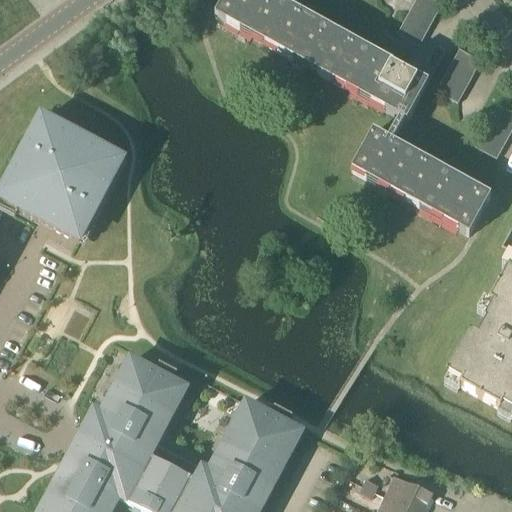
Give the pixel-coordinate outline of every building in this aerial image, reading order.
[(33,0),(48,19),(73,2),(71,0),(33,0)] [(416,82),(268,0),(227,0),(215,22),(398,124),(387,145),(373,137),(352,177),(470,242),(491,202),(394,149),(406,127),(408,128),(429,89),(445,55),(435,49),(416,82)] [(419,53),(443,10),(424,0),(418,0),(396,41),(419,53)] [(482,66),(460,54),(454,64),(476,77),(482,66)] [(476,77),(454,64),(448,75),(470,87),(476,77)] [(470,87),(448,75),(442,86),(464,98),(470,87)] [(436,97),(458,109),(464,98),(442,86),(436,97)] [(511,116),(498,109),(492,120),(511,130),(511,116)] [(511,138),(511,130),(492,120),(486,130),(510,143),(511,138)] [(0,199),(0,202),(1,200),(10,204),(7,208),(17,213),(16,214),(37,225),(39,221),(54,229),(52,233),(79,247),(122,166),(121,165),(118,170),(110,165),(112,161),(103,157),(103,156),(41,123),(40,124),(44,126),(40,134),(36,132),(31,142),(0,199)] [(510,143),(486,130),(481,141),(504,153),(510,143)] [(475,151),(498,164),(504,153),(481,141),(475,151)] [(428,232),(416,248),(434,262),(446,245),(428,232)] [(511,257),(500,251),(464,315),(480,323),(446,385),(511,421),(511,257)] [(153,379),(147,375),(111,444),(105,441),(91,468),(79,461),(71,475),(64,471),(42,511),(261,511),(300,438),(245,409),(209,477),(156,449),(185,394),(154,378),(153,379)] [(387,502),(406,511),(427,511),(434,500),(396,482),(387,502)] [(374,497),(377,490),(365,484),(362,491),(374,497)] [(374,497),(362,491),(359,498),(371,504),(374,497)] [(406,511),(387,502),(381,511),(406,511)]
